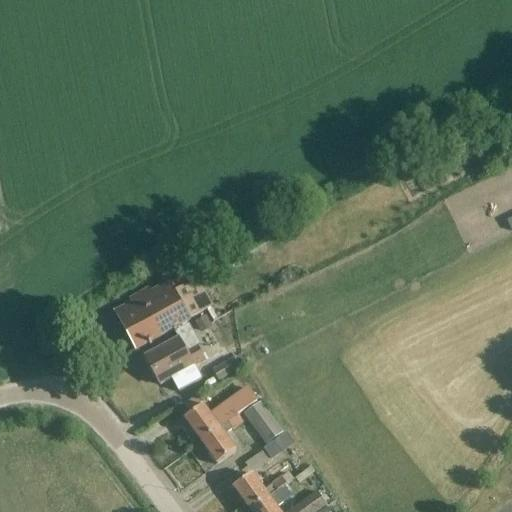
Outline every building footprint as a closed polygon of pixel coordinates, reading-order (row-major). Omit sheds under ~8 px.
[(114,316),(135,352),(212,308),(195,274),(183,279),(179,273),(165,281),(167,285),(150,294),(148,291),(130,301),(132,305),(114,316)] [(178,340),(144,359),(159,387),(171,380),(178,392),(199,380),(193,369),(205,362),(196,346),(185,352),(178,340)] [(234,358),(233,359),(212,371),(218,382),(240,370),(234,358)] [(250,388),(209,416),(203,407),(203,408),(196,398),(184,406),(191,416),(185,420),(201,444),(220,431),(228,425),(238,418),(243,415),(260,403),(250,388)] [(260,403),(243,415),(266,446),(282,433),(269,417),(260,403)] [(238,418),(228,425),(233,432),(243,425),(238,418)] [(235,454),(229,444),(220,431),(201,444),(216,467),(235,454)] [(260,458),(266,474),(286,467),(279,451),(260,458)] [(234,489),(249,511),(250,511),(268,499),(275,494),(286,485),(281,478),(263,491),(252,476),(234,489)] [(277,511),(272,505),(281,499),(283,501),(293,494),(286,485),(275,494),(268,499),(250,511),(277,511)] [(319,511),(327,507),(317,492),(288,511),(319,511)]
